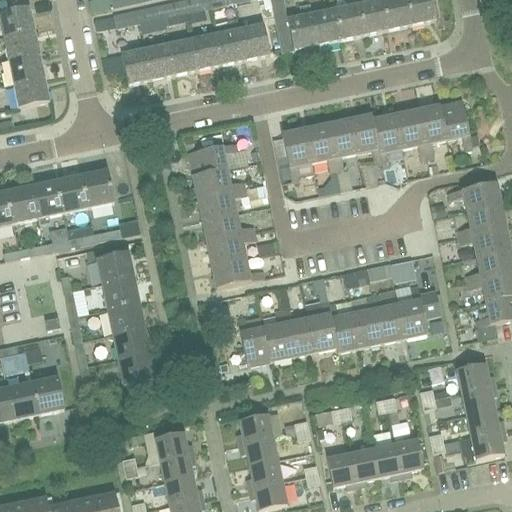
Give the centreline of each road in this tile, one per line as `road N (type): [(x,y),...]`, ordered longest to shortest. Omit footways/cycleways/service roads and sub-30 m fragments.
road 1 (residential): [(511,151),(489,174),(420,188),(395,222),(287,247),(257,107)]
road 2 (residential): [(257,107),(477,61)]
road 3 (residential): [(91,139),(257,107)]
road 4 (residential): [(91,139),(65,0)]
